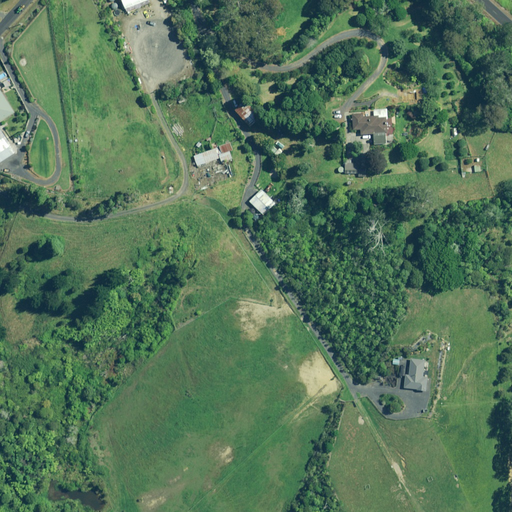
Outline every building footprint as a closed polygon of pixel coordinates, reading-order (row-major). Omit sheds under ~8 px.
[(0,122),(15,113),(0,88),(0,122)] [(251,127),(258,121),(262,117),(256,110),(251,105),(240,115),(251,127)] [(389,122),(389,109),(375,110),(375,116),(365,116),(365,114),(354,114),(354,130),(362,130),(362,135),(375,134),(375,145),(388,144),(387,135),(393,134),(392,122),(389,122)] [(0,163),(18,152),(4,128),(0,130),(0,163)] [(212,145),(214,149),(195,156),(198,166),(221,158),(223,163),(233,159),(230,151),(235,150),(232,143),(220,147),(218,143),(212,145)] [(460,162),(460,149),(448,149),(448,162),(460,162)] [(367,173),(367,163),(346,163),(347,174),(360,173),(360,178),(368,177),(367,173)] [(255,206),(251,210),(257,216),(261,212),(264,215),(276,203),(263,190),(251,202),(255,206)] [(406,388),(418,389),(418,391),(424,391),(424,390),(429,390),(430,377),(425,377),(427,361),(412,360),(410,375),(407,375),(406,388)]
